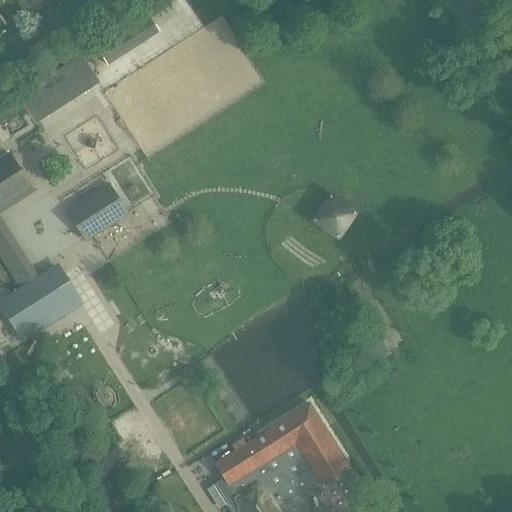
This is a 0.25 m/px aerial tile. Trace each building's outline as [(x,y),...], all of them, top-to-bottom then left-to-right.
[(148,15),(97,47),(106,61),(157,29),(148,15)] [(82,60),(21,99),(34,120),(96,81),(82,60)] [(0,206),(29,188),(10,156),(0,162),(0,206)] [(109,187),(68,213),(85,241),(127,215),(125,211),(109,187)] [(324,206),(314,221),(337,237),(354,214),(348,210),(330,198),(324,206)] [(0,255),(3,261),(15,253),(0,229),(0,255)] [(15,253),(4,261),(23,291),(13,298),(31,326),(36,323),(68,303),(73,300),(55,271),(50,274),(39,281),(35,284),(15,253)] [(379,336),(365,345),(377,363),(390,355),(379,336)] [(215,464),(224,479),(213,485),(230,511),(306,511),(300,495),(312,488),(310,485),(317,480),(319,483),(348,465),(310,405),(245,445),(242,440),(232,446),(235,451),(215,464)]
